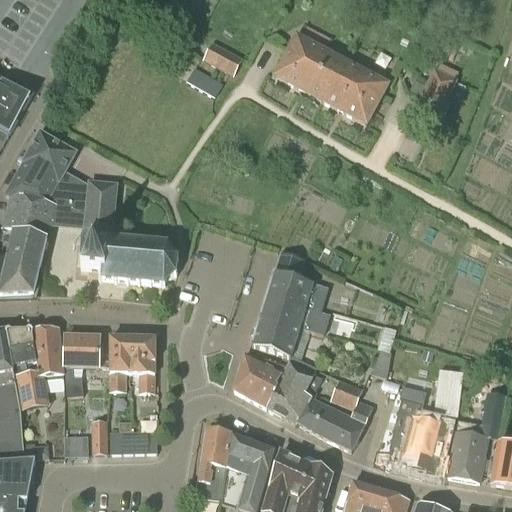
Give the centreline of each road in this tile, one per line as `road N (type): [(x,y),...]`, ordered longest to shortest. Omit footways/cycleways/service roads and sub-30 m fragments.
road 1 (residential): [(345,466),(511,507)]
road 2 (residential): [(202,409),(219,407),(345,466)]
road 3 (residential): [(52,511),(65,480),(173,487)]
